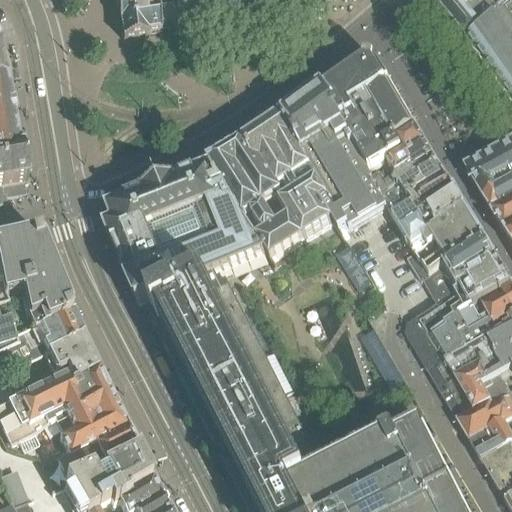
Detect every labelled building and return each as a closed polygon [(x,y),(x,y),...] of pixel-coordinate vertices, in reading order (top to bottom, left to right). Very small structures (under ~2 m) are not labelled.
[(115,0),(116,7),(119,24),(120,24),(123,43),(148,39),(148,36),(182,31),(182,34),(185,34),(184,30),(195,29),(196,32),(198,32),(198,28),(208,27),(208,31),(210,30),(210,27),(220,25),(220,29),(222,28),(222,25),(233,23),(234,27),(236,26),(236,22),(257,19),(325,8),(330,0),(115,0)] [(511,0),(446,0),(436,10),(460,39),(470,50),(472,48),(507,98),(505,100),(511,110),(511,0)] [(417,134),(385,79),(353,73),(324,93),(342,119),(340,121),(369,177),(382,169),(385,174),(405,159),(398,147),(417,134)] [(24,171),(22,160),(23,160),(22,157),(19,157),(19,155),(18,155),(15,139),(15,140),(13,128),(14,128),(14,126),(12,112),(11,112),(11,110),(10,110),(6,89),(7,89),(6,85),(5,83),(0,83),(0,210),(6,209),(5,202),(21,200),(19,190),(27,189),(27,185),(26,185),(25,174),(24,171)] [(369,177),(340,121),(342,119),(324,93),(285,122),(301,153),(297,155),(311,174),(317,185),(327,206),(322,209),(334,228),(340,238),(349,233),(350,236),(353,234),(354,234),(361,230),(380,219),(388,214),(383,204),(378,193),(374,185),(369,177)] [(295,185),(311,174),(297,155),(301,153),(285,122),(284,122),(244,149),(254,169),(260,167),(278,195),(280,194),(285,191),(292,200),(280,208),(290,224),(305,247),(334,228),(322,209),(327,206),(317,185),(301,195),(295,185)] [(408,165),(415,160),(413,158),(426,149),(417,134),(398,147),(405,159),(385,174),(387,177),(374,185),(378,193),(411,170),(408,165)] [(511,190),(511,148),(510,149),(468,172),(468,173),(466,173),(485,204),(511,190)] [(265,210),(278,203),(284,199),(280,194),(278,195),(260,167),(254,169),(244,149),(232,156),(232,155),(223,161),(211,168),(211,169),(212,171),(245,223),(253,218),(254,223),(263,237),(266,239),(258,244),(267,259),(272,268),(305,247),(290,224),(278,231),(265,210)] [(410,180),(435,163),(426,149),(413,158),(415,160),(408,165),(411,170),(378,193),(383,204),(412,184),(410,180)] [(390,217),(445,180),(435,163),(410,180),(412,184),(383,204),(388,214),(390,217)] [(104,217),(103,221),(104,223),(131,292),(143,288),(153,308),(151,309),(159,323),(163,321),(188,370),(185,372),(211,423),(224,446),(257,511),(299,511),(289,493),(324,477),(291,412),(280,388),(254,337),(246,321),(223,277),(267,259),(258,244),(245,223),(212,171),(195,177),(194,175),(125,203),(125,205),(109,212),(106,214),(104,217)] [(422,220),(455,196),(445,180),(390,217),(401,235),(422,220)] [(511,190),(485,204),(507,238),(511,247),(511,190)] [(433,237),(465,214),(455,196),(422,220),(433,237)] [(423,287),(428,284),(485,245),(468,219),(465,214),(433,237),(422,220),(401,235),(416,259),(408,265),(423,287)] [(68,309),(42,246),(43,245),(42,242),(33,239),(31,239),(31,240),(0,247),(0,269),(6,287),(9,297),(29,292),(35,322),(38,330),(72,317),(68,309)] [(482,275),(498,265),(496,263),(495,263),(485,245),(428,284),(436,299),(451,290),(457,299),(458,301),(486,283),(482,275)] [(465,322),(474,317),(472,316),(511,292),(511,288),(498,265),(482,275),(486,283),(458,301),(457,299),(439,311),(438,310),(408,331),(407,340),(427,374),(467,353),(461,340),(469,336),(470,331),(465,322)] [(0,313),(0,310),(12,305),(9,297),(6,287),(0,288),(0,361),(22,354),(15,338),(23,335),(15,314),(2,319),(0,313)] [(493,321),(511,311),(511,292),(472,316),(474,317),(465,322),(470,331),(493,321)] [(505,332),(511,328),(511,311),(493,321),(470,331),(469,336),(461,340),(467,353),(507,334),(505,332)] [(48,358),(82,340),(72,317),(38,330),(23,335),(15,338),(22,354),(0,361),(0,375),(2,380),(45,359),(48,358)] [(438,392),(511,352),(511,328),(505,332),(507,334),(467,353),(427,374),(438,392)] [(97,372),(82,340),(48,358),(57,377),(67,371),(70,377),(73,376),(76,382),(97,372)] [(485,390),(511,375),(511,352),(438,392),(447,407),(465,398),(463,395),(482,385),(485,390)] [(126,430),(119,415),(98,372),(97,372),(76,382),(73,376),(70,377),(14,405),(0,412),(0,428),(11,451),(33,440),(47,429),(54,426),(63,441),(59,443),(69,462),(126,430)] [(458,426),(511,397),(511,375),(485,390),(482,385),(463,395),(465,398),(447,407),(458,426)] [(17,381),(5,386),(11,399),(22,393),(17,381)] [(511,441),(505,429),(511,425),(511,397),(458,426),(483,468),(511,451),(511,441)] [(511,425),(505,429),(511,441),(511,451),(483,468),(501,499),(511,493),(511,425)] [(324,477),(289,493),(299,511),(464,511),(428,441),(421,427),(420,428),(396,440),(392,442),(390,444),(350,463),(324,477)] [(123,460),(138,453),(126,430),(69,462),(58,468),(63,477),(64,476),(68,482),(91,469),(92,473),(123,458),(123,460)] [(128,494),(152,481),(138,453),(123,460),(123,458),(92,473),(91,469),(68,482),(66,483),(71,492),(72,492),(83,511),(100,511),(110,506),(113,511),(119,508),(122,507),(121,504),(130,499),(128,494)] [(120,511),(136,511),(161,498),(152,481),(128,494),(130,499),(121,504),(122,507),(119,508),(120,511)] [(511,493),(501,499),(504,504),(507,508),(511,504),(511,493)] [(167,511),(161,498),(136,511),(167,511)]
